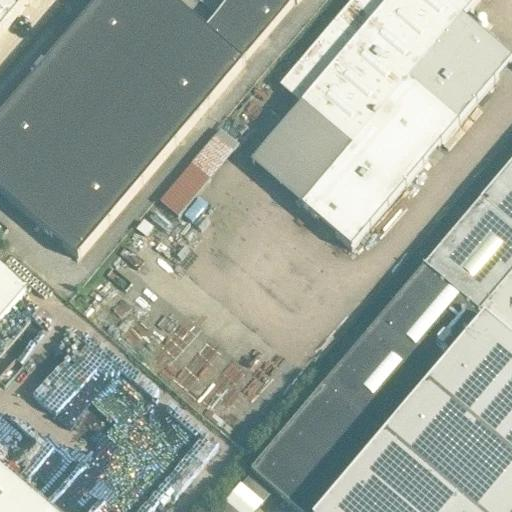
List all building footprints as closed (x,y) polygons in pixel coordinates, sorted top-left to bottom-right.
[(295,4),(298,5),(301,0),(235,0),(207,34),(167,0),(104,0),(0,123),(0,195),(79,262),(245,66),(244,65),(295,4)] [(0,0),(0,39),(33,0),(0,0)] [(511,0),(362,0),(233,153),(351,254),(511,65),(511,0)] [(511,511),(511,170),(252,477),(293,511),(511,511)] [(0,326),(27,294),(0,271),(0,326)] [(49,511),(0,470),(0,511),(49,511)]
